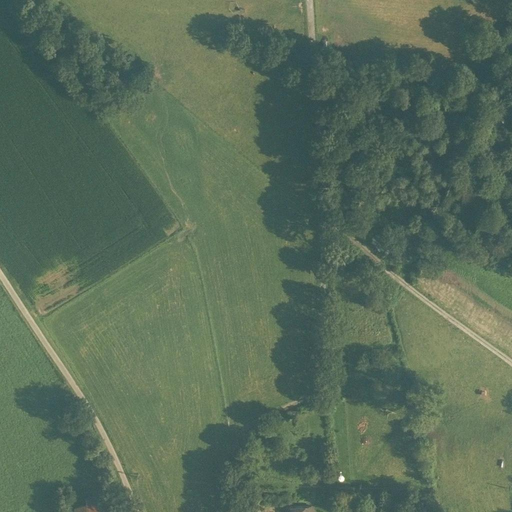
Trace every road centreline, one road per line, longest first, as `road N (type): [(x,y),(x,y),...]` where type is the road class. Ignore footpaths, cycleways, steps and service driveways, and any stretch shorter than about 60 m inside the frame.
road 1 (unclassified): [(322,380),(325,216),(310,0)]
road 2 (track): [(0,274),(91,413),(136,511)]
road 3 (unclassified): [(322,380),(311,396),(237,437),(234,511)]
